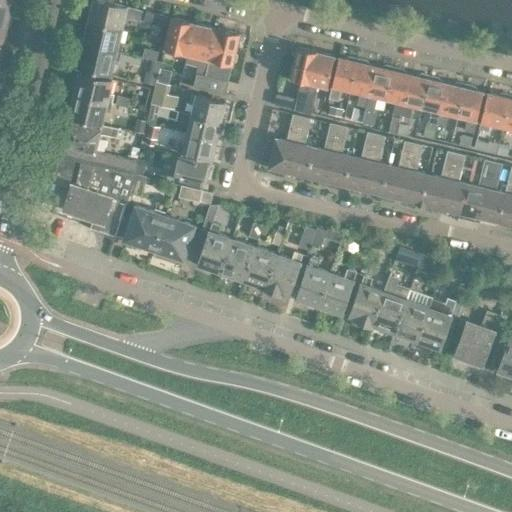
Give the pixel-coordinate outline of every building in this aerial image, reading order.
[(4,0),(0,0),(0,22),(9,25),(12,14),(10,11),(12,2),(4,0)] [(105,0),(93,0),(88,20),(119,27),(122,15),(139,19),(142,9),(105,0)] [(144,21),(165,25),(167,15),(146,10),(144,21)] [(164,48),(187,53),(194,21),(171,16),(164,48)] [(88,20),(83,42),(114,50),(119,27),(88,20)] [(187,53),(209,58),(217,26),(194,21),(187,53)] [(0,22),(0,46),(1,47),(4,38),(7,36),(9,25),(0,22)] [(217,26),(209,58),(206,75),(201,74),(198,86),(225,92),(232,61),(235,59),(237,53),(235,50),(239,32),(217,26)] [(114,50),(83,42),(78,65),(109,72),(114,50)] [(274,103),(301,110),(316,49),(298,45),(293,64),(290,66),(289,71),(291,74),(290,76),(301,79),(297,97),(277,92),(274,103)] [(144,46),(142,56),(156,60),(159,50),(144,46)] [(316,49),(301,110),(310,112),(317,83),(327,85),(335,54),(316,49)] [(341,86),(350,88),(357,57),(348,54),(345,56),(339,55),(329,96),(338,98),(341,86)] [(355,102),(365,105),(375,63),(368,62),(366,59),(357,57),(350,88),(358,90),(355,102)] [(376,94),(386,97),(394,65),(385,63),(382,65),(375,63),(365,105),(374,107),(376,94)] [(399,122),(401,113),(411,72),(404,71),(403,67),(394,65),(386,97),(396,99),(391,120),(389,120),(387,130),(397,132),(399,122)] [(159,72),(158,72),(155,80),(169,83),(170,71),(159,69),(159,72)] [(77,70),(71,92),(102,99),(107,77),(77,70)] [(147,85),(153,86),(155,80),(158,72),(149,71),(147,85)] [(411,72),(401,113),(410,115),(413,103),(422,105),(430,74),(421,72),(418,74),(411,72)] [(430,74),(422,105),(432,108),(429,120),(437,122),(447,81),(441,79),(439,76),(430,74)] [(155,80),(153,86),(151,104),(175,108),(177,94),(167,93),(169,83),(155,80)] [(447,81),(437,122),(446,124),(449,112),(459,114),(466,83),(459,81),(456,83),(447,81)] [(466,83),(459,114),(467,116),(464,129),(474,131),(484,90),(477,88),(475,85),(466,83)] [(481,119),(503,124),(510,93),(501,91),(498,93),(487,90),(481,119)] [(102,99),(71,92),(66,114),(97,121),(102,99)] [(197,104),(194,114),(221,120),(225,100),(190,92),(188,102),(197,104)] [(503,124),(511,126),(511,93),(510,93),(503,124)] [(117,94),(115,102),(128,105),(130,97),(117,94)] [(325,112),(335,114),(337,105),(327,102),(325,112)] [(169,108),(167,117),(179,120),(181,111),(169,108)] [(351,118),(361,121),(363,111),(354,109),(351,118)] [(192,123),(190,133),(216,139),(221,120),(194,114),(181,111),(179,120),(192,123)] [(363,111),(361,121),(371,123),(373,113),(363,111)] [(269,165),(288,170),(301,114),(293,112),(286,139),(276,136),(269,165)] [(288,170),(307,174),(314,145),(304,143),(311,116),(301,114),(288,170)] [(137,118),(134,130),(142,132),(145,120),(137,118)] [(62,142),(63,142),(90,149),(95,132),(109,136),(112,125),(97,121),(96,126),(68,119),(65,128),(62,130),(61,136),(63,139),(62,142)] [(307,174),(326,179),(339,123),(330,121),(324,148),(314,145),(307,174)] [(399,122),(397,132),(406,134),(409,125),(399,122)] [(148,123),(145,136),(153,138),(155,138),(158,126),(154,125),(148,123)] [(326,179),(344,183),(351,154),(342,152),(348,125),(339,123),(326,179)] [(424,134),(434,136),(436,127),(427,124),(424,134)] [(436,127),(434,136),(444,139),(446,129),(436,127)] [(344,183),(363,187),(376,132),(367,130),(361,156),(351,154),(344,183)] [(363,187),(382,192),(389,163),(379,161),(385,134),(376,132),(363,187)] [(216,139),(190,133),(188,142),(179,140),(176,150),(212,158),(216,139)] [(460,143),(470,145),(473,135),(463,133),(460,143)] [(382,192),(400,196),(414,141),(405,138),(398,165),(389,163),(382,192)] [(474,146),(497,152),(499,142),(489,140),(488,143),(476,140),(474,146)] [(400,196),(419,201),(426,172),(416,170),(423,143),(414,141),(400,196)] [(90,149),(63,142),(60,155),(58,155),(55,174),(76,181),(75,184),(72,183),(63,208),(92,217),(91,220),(93,220),(91,226),(115,234),(130,194),(137,172),(139,166),(90,149)] [(132,146),(130,156),(137,158),(139,147),(132,146)] [(423,202),(442,206),(455,151),(447,148),(440,175),(430,173),(423,202)] [(442,206),(461,211),(468,182),(458,179),(464,153),(455,151),(442,206)] [(208,161),(179,154),(174,178),(202,185),(205,175),(208,175),(210,165),(207,164),(208,161)] [(461,211),(480,215),(493,160),(484,157),(477,184),(468,182),(461,211)] [(480,215),(499,220),(505,191),(495,188),(501,162),(493,160),(480,215)] [(499,220),(511,223),(511,164),(505,191),(499,220)] [(148,176),(137,172),(130,194),(140,197),(148,176)] [(419,201),(423,202),(430,173),(426,172),(419,201)] [(184,185),(182,196),(209,202),(212,191),(184,185)] [(139,244),(153,249),(165,215),(136,205),(125,237),(140,242),(139,244)] [(165,215),(153,249),(168,254),(168,252),(183,257),(194,224),(165,215)] [(198,262),(221,269),(232,237),(218,232),(221,224),(205,219),(202,227),(209,230),(198,262)] [(250,234),(257,236),(260,224),(253,222),(250,234)] [(302,247),(308,250),(316,228),(310,226),(302,247)] [(316,228),(308,250),(316,253),(324,231),(316,228)] [(267,285),(277,253),(284,233),(275,230),(269,250),(255,245),(244,277),(246,278),(247,281),(254,284),(257,282),(267,285)] [(234,274),(244,277),(255,245),(232,237),(221,269),(223,270),(224,273),(231,276),(234,274)] [(400,247),(396,259),(419,265),(422,254),(400,247)] [(277,253),(267,285),(266,288),(282,293),(283,290),(289,293),(300,261),(300,260),(303,252),(294,249),(292,258),(277,253)] [(353,267),(362,269),(366,256),(356,253),(353,267)] [(318,303),(320,303),(331,271),(317,266),(320,258),(312,255),(309,263),(308,263),(297,295),(307,299),(308,302),(315,305),(318,303)] [(366,256),(362,269),(367,270),(371,257),(366,256)] [(331,271),(320,303),(322,304),(323,307),(330,310),(333,308),(343,311),(354,279),(353,279),(356,270),(348,268),(345,276),(331,271)] [(372,321),(373,322),(384,290),(370,285),(373,276),(365,273),(362,282),(361,282),(350,314),(357,316),(356,319),(371,324),(372,321)] [(430,305),(419,338),(441,345),(452,313),(458,315),(467,287),(457,284),(451,303),(447,302),(444,310),(430,305)] [(417,337),(419,338),(430,305),(433,296),(410,288),(407,298),(396,330),(405,333),(406,336),(414,339),(417,337)] [(394,329),(396,330),(407,298),(384,290),(373,322),(382,325),(383,328),(391,331),(394,329)] [(467,318),(454,353),(482,364),(500,315),(486,309),(481,324),(467,318)] [(497,369),(511,374),(511,334),(510,334),(497,369)]
